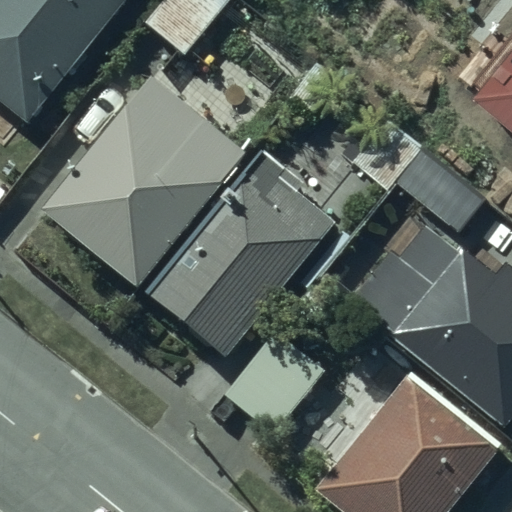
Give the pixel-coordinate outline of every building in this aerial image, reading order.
[(149,0),(0,0),(0,121),(31,147),(149,0)] [(234,14),(216,0),(177,0),(146,40),(187,72),(234,14)] [(511,62),(441,3),(395,59),(396,75),(434,109),(414,136),(448,165),(455,156),(511,204),(511,62)] [(379,119),(315,65),(285,103),(351,155),(379,119)] [(152,94),(42,230),(141,309),(251,173),(152,94)] [(371,221),(406,251),(354,315),(508,438),(511,432),(511,292),(502,284),(511,270),(511,240),(385,141),(353,182),(384,207),(371,221)] [(271,167),(154,314),(233,377),(351,231),(271,167)] [(341,395),(285,351),(234,414),(290,458),(341,395)] [(327,511),(457,511),(496,464),(407,392),(317,504),(327,511)]
